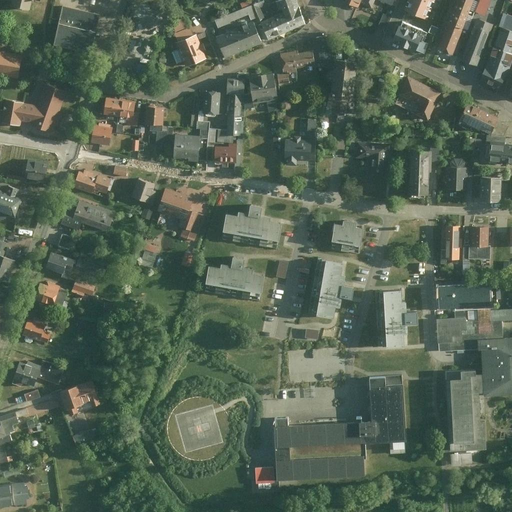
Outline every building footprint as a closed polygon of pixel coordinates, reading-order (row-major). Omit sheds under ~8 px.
[(11,0),(11,3),(30,8),(32,0),(11,0)] [(262,0),(215,20),(223,38),(259,22),(262,21),(257,10),(267,6),(264,0),(262,0)] [(298,0),(281,0),(277,2),(281,13),(262,21),(259,22),(267,40),(308,24),(298,0)] [(437,0),(412,0),(408,8),(430,17),(437,0)] [(438,50),(454,56),(460,40),(465,29),(462,28),(473,2),(469,0),(453,0),(445,22),(449,24),(438,50)] [(83,15),(66,11),(56,48),(93,56),(99,31),(101,20),(83,15)] [(381,22),(387,25),(392,15),(385,12),(381,22)] [(462,60),(478,66),(494,25),(478,18),(462,60)] [(417,49),(425,29),(404,21),(402,25),(400,24),(394,40),(417,49)] [(468,21),(465,29),(460,40),(467,43),(474,24),(468,21)] [(223,38),(219,39),(226,58),(267,40),(259,22),(223,38)] [(492,45),(481,78),(500,88),(506,77),(507,74),(511,75),(511,72),(511,26),(506,25),(505,25),(504,28),(499,26),(493,45),(492,45)] [(199,34),(177,43),(187,67),(209,58),(206,51),(209,50),(206,43),(203,44),(199,34)] [(322,64),(334,65),(335,58),(335,49),(330,48),(327,34),(317,35),(322,64)] [(22,54),(0,49),(0,73),(18,77),(22,54)] [(299,50),(283,53),(287,73),(290,72),(300,71),(299,65),(317,62),(315,50),(299,52),(299,50)] [(358,60),(335,58),(334,65),(330,109),(353,111),(358,60)] [(290,72),(287,73),(281,74),(283,81),(291,80),(290,72)] [(280,99),(275,73),(252,78),(251,107),(261,107),(260,102),(272,99),(275,112),(288,109),(286,99),(280,99)] [(429,119),(441,92),(406,76),(399,93),(421,103),(416,113),(429,119)] [(510,79),(506,77),(498,92),(505,95),(510,79)] [(232,78),(232,92),(236,92),(235,133),(246,134),(247,96),(250,96),(250,79),(232,78)] [(23,99),(8,97),(3,119),(22,123),(24,119),(33,120),(54,130),(68,91),(45,83),(38,104),(25,101),(23,99)] [(227,92),(210,91),(208,113),(225,115),(227,92)] [(421,103),(399,93),(394,103),(416,113),(421,103)] [(123,98),(106,95),(103,114),(120,117),(123,98)] [(138,101),(123,98),(120,117),(135,119),(138,101)] [(499,116),(468,101),(460,119),(491,133),(491,132),(497,119),(499,116)] [(167,106),(150,105),(148,123),(153,123),(152,127),(161,128),(160,146),(170,147),(172,127),(165,126),(167,106)] [(309,129),(318,130),(318,117),(310,117),(309,129)] [(510,124),(497,119),(491,132),(505,135),(510,124)] [(207,129),(205,158),(210,159),(211,142),(218,142),(242,143),(242,136),(233,136),(233,129),(216,128),(216,122),(203,122),(203,129),(207,129)] [(405,133),(414,134),(415,125),(406,125),(405,133)] [(113,129),(95,126),(92,144),(111,147),(113,129)] [(204,133),(177,133),(176,157),(193,157),(194,159),(203,160),(204,133)] [(314,138),(286,137),(284,159),(290,159),(289,166),(299,167),(300,161),(313,162),(314,138)] [(392,143),(359,141),(358,157),(371,158),(370,173),(389,175),(392,143)] [(240,145),(218,142),(216,161),(239,162),(240,145)] [(511,143),(489,142),(488,159),(511,160),(511,143)] [(429,147),(429,150),(429,163),(439,164),(439,148),(429,147)] [(429,150),(408,150),(407,193),(428,193),(429,163),(429,150)] [(49,182),(52,161),(27,157),(24,178),(49,182)] [(130,168),(117,166),(116,172),(129,174),(130,168)] [(468,166),(448,166),(447,188),(468,189),(468,166)] [(84,170),(79,186),(99,192),(100,189),(112,193),(117,178),(88,169),(87,171),(84,170)] [(502,176),(481,175),(480,200),(501,200),(502,176)] [(139,177),(133,198),(151,203),(157,183),(139,177)] [(0,214),(9,217),(10,214),(18,216),(23,202),(24,198),(19,196),(21,188),(10,184),(7,192),(1,190),(3,183),(0,181),(0,214)] [(166,188),(159,209),(188,218),(191,209),(195,197),(166,188)] [(69,203),(63,222),(95,233),(98,223),(111,228),(117,211),(78,197),(76,205),(69,203)] [(281,248),(285,222),(274,220),(274,217),(264,215),(266,207),(254,205),(253,213),(242,211),(241,214),(229,212),(225,238),(281,248)] [(207,214),(191,209),(188,218),(183,235),(198,240),(207,214)] [(346,227),(336,226),(333,249),(364,252),(366,230),(359,229),(359,223),(347,222),(346,227)] [(462,225),(448,224),(448,245),(448,258),(461,258),(462,225)] [(490,225),(471,225),(471,244),(469,244),(469,258),(490,259),(490,225)] [(64,233),(60,245),(72,249),(76,237),(64,233)] [(145,242),(144,249),(157,250),(158,243),(145,242)] [(52,250),(46,265),(73,275),(79,259),(52,250)] [(0,275),(10,279),(17,258),(0,252),(0,275)] [(264,301),(269,274),(257,272),(257,269),(247,267),(249,259),(237,257),(236,265),(225,263),(225,266),(213,264),(208,291),(264,301)] [(337,292),(349,294),(350,285),(341,283),(343,272),(336,270),(338,261),(320,258),(310,310),(333,315),(337,292)] [(105,271),(106,265),(85,260),(83,267),(105,271)] [(288,263),(280,261),(278,276),(286,278),(288,263)] [(78,278),(75,289),(96,296),(100,286),(78,278)] [(68,289),(60,286),(61,284),(49,280),(47,283),(40,281),(35,297),(41,300),(39,304),(42,305),(46,306),(49,308),(51,304),(55,305),(56,303),(63,305),(68,289)] [(493,343),(478,343),(478,349),(479,375),(447,376),(450,452),(489,450),(488,425),(482,425),(481,401),(511,399),(511,334),(502,335),(501,316),(511,316),(511,285),(511,286),(511,300),(511,307),(492,308),(493,343)] [(440,352),(478,349),(478,343),(493,343),(492,308),(490,286),(440,288),(441,304),(461,303),(475,303),(476,321),(465,321),(465,318),(462,318),(438,319),(440,352)] [(402,289),(382,290),(384,345),(404,344),(402,289)] [(106,301),(105,312),(116,313),(117,302),(106,301)] [(475,303),(461,303),(462,318),(465,318),(465,321),(476,321),(475,303)] [(29,318),(23,334),(42,341),(48,324),(29,318)] [(320,337),(321,328),(308,327),(307,336),(320,337)] [(67,366),(46,359),(40,378),(61,385),(67,366)] [(21,361),(15,379),(37,385),(39,377),(42,367),(21,361)] [(381,441),(410,439),(406,376),(370,378),(373,420),(380,420),(381,441)] [(102,403),(95,380),(64,390),(71,413),(102,403)] [(18,400),(20,404),(42,398),(40,390),(26,394),(27,398),(18,400)] [(0,416),(0,441),(11,439),(20,437),(14,413),(0,416)] [(367,442),(381,441),(380,420),(373,420),(300,425),(279,427),(282,481),(303,480),(370,476),(367,442)] [(94,429),(75,436),(79,448),(98,441),(94,429)] [(0,473),(3,472),(5,479),(20,475),(18,469),(11,471),(4,446),(13,444),(11,439),(0,441),(0,473)] [(276,466),(257,466),(257,482),(260,482),(260,487),(280,487),(280,481),(277,481),(276,466)] [(0,506),(17,505),(15,485),(2,487),(1,481),(0,481),(0,506)] [(27,484),(15,485),(17,505),(30,504),(29,497),(31,497),(30,487),(28,487),(27,484)]
